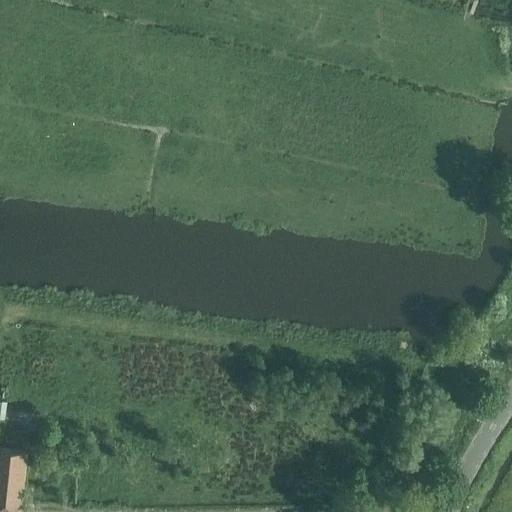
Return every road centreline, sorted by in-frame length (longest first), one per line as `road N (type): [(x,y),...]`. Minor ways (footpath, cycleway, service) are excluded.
road 1 (track): [(511,381),(0,313)]
road 2 (tertiary): [(448,511),(511,399)]
